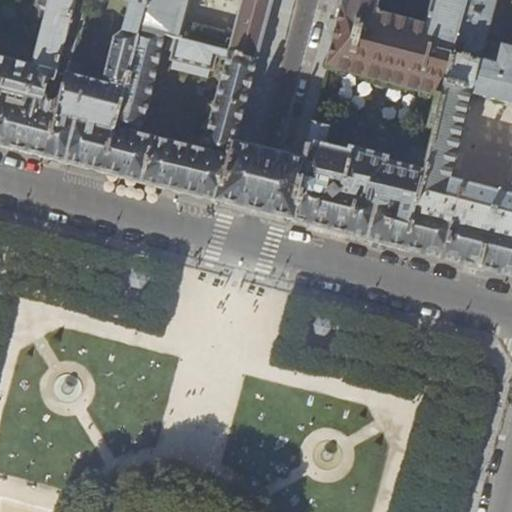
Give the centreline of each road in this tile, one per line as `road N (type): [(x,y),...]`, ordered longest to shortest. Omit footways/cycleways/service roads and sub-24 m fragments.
road 1 (tertiary): [(243,241),(511,310)]
road 2 (tertiary): [(0,179),(243,241)]
road 3 (residential): [(307,0),(243,241)]
